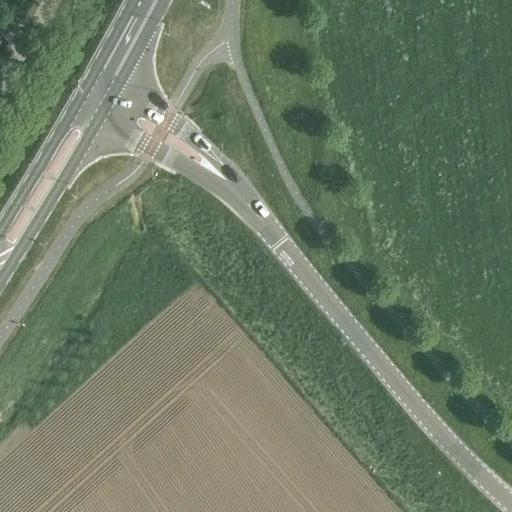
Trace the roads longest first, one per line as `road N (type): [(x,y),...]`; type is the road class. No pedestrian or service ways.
road 1 (tertiary): [(511,504),(262,223)]
road 2 (tertiary): [(262,223),(225,166),(195,139),(114,90)]
road 3 (tertiary): [(99,116),(262,223)]
road 4 (secondary): [(0,268),(24,244),(99,116)]
road 5 (secondary): [(87,92),(0,242)]
